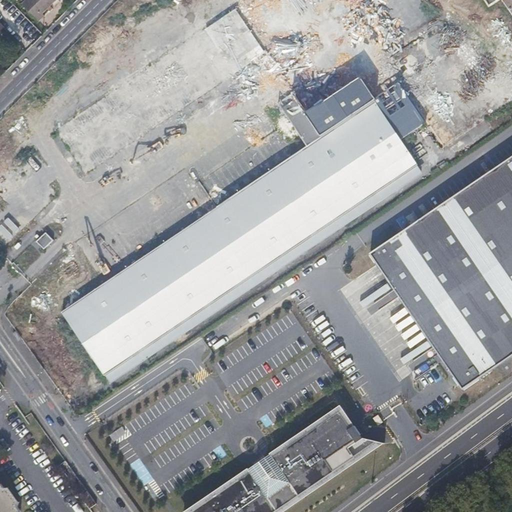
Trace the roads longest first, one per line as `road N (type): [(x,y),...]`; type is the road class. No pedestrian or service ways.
road 1 (unknown): [(0,302),(100,206),(228,120)]
road 2 (primary): [(511,388),(344,511)]
road 3 (residential): [(120,511),(0,342)]
road 4 (primary): [(511,407),(372,511)]
road 5 (unclassified): [(0,101),(102,0)]
